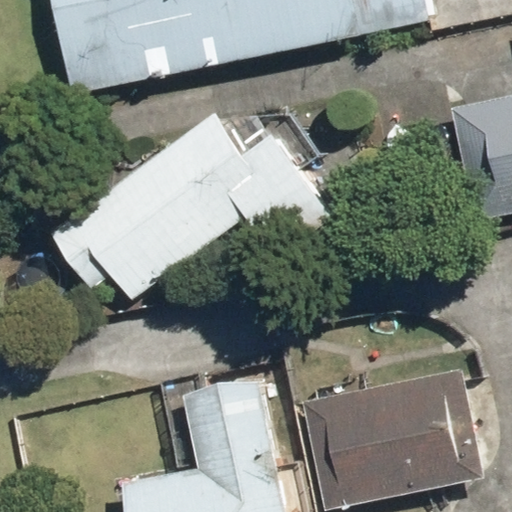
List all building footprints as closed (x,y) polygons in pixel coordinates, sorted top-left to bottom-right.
[(59,0),(77,94),(432,26),(426,0),(59,0)] [(475,219),(511,212),(511,98),(455,109),(475,219)] [(234,130),(224,116),(53,240),(95,297),(119,279),(137,305),(254,220),(293,273),(349,233),(261,111),(234,130)] [(478,370),(309,403),(330,511),(498,479),(478,370)] [(294,511),(272,383),(189,397),(201,471),(130,483),(135,511),(294,511)]
